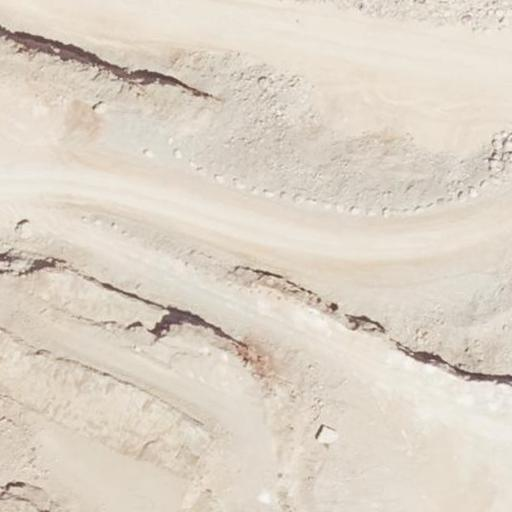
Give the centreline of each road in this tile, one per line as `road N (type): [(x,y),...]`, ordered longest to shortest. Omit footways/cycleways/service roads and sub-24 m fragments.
road 1 (track): [(0,187),(50,216),(187,347),(437,511)]
road 2 (track): [(44,0),(439,132),(511,148)]
road 3 (track): [(0,423),(120,511)]
